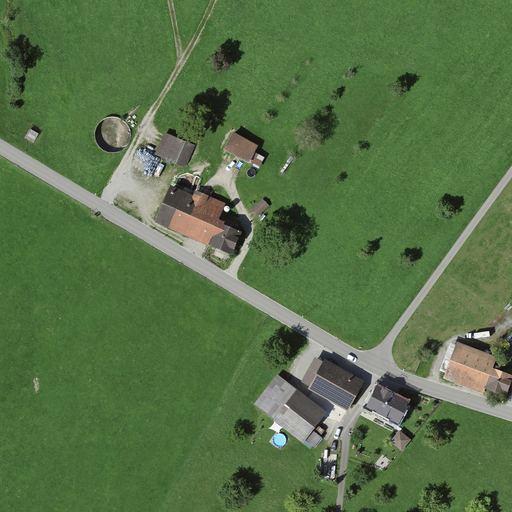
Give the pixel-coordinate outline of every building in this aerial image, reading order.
[(262,145),(237,132),(229,149),(253,162),(262,145)] [(197,147),(168,133),(157,155),(186,169),(197,147)] [(223,204),(171,184),(156,224),(234,254),(243,230),(217,220),(223,204)] [(251,210),(257,218),(270,207),(263,199),(251,210)] [(492,359),(454,346),(441,382),(480,396),(482,390),(503,398),(510,378),(488,370),(492,359)] [(324,364),(316,360),(304,383),(312,387),(310,391),(348,412),(364,382),(326,361),(324,364)] [(327,415),(278,378),(256,407),(304,444),(327,415)] [(417,403),(384,387),(373,408),(406,424),(417,403)] [(414,442),(402,431),(393,441),(405,452),(414,442)]
